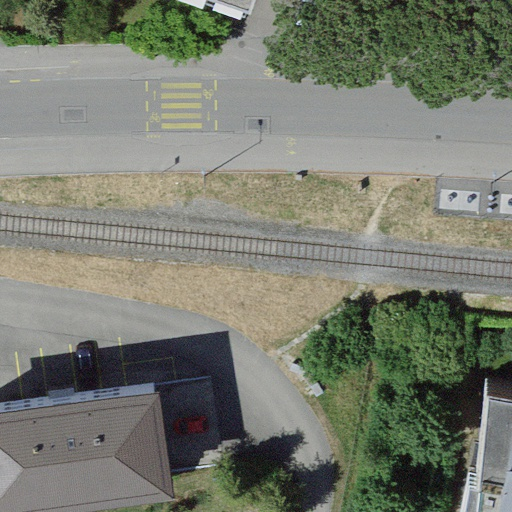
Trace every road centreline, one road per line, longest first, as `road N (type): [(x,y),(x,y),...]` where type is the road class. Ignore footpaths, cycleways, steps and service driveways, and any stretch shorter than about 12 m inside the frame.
road 1 (residential): [(0,308),(201,343),(258,381),(293,430),(308,467),(310,511)]
road 2 (tertiary): [(0,109),(266,108)]
road 3 (tertiary): [(266,108),(511,119)]
